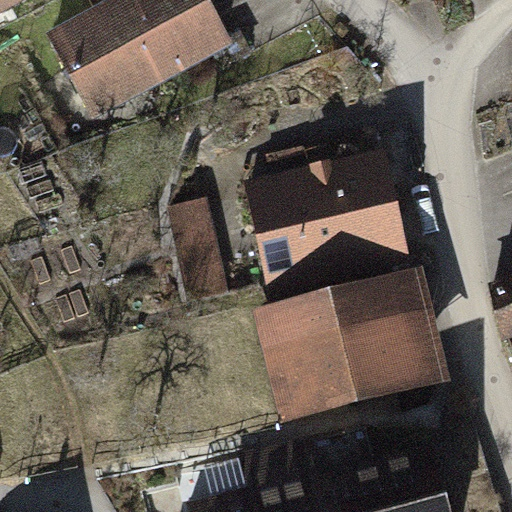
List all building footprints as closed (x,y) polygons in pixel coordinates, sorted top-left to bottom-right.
[(0,0),(0,55),(92,0),(0,0)] [(224,0),(146,0),(62,40),(103,125),(251,54),(224,0)] [(406,145),(254,181),(280,291),(432,256),(406,145)] [(173,209),(191,291),(234,282),(215,199),(173,209)] [(441,272),(275,316),(304,426),(470,382),(441,272)] [(268,490),(211,506),(212,511),(481,511),(462,444),(349,476),(338,439),(259,461),(268,490)]
